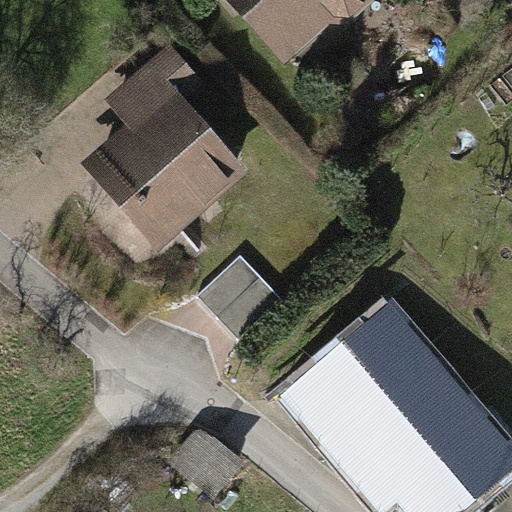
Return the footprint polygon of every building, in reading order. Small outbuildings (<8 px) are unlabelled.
[(247,0),(296,57),(362,0),(247,0)] [(210,85),(173,45),(111,103),(135,128),(97,163),(169,241),(253,164),(194,100),(210,85)] [(204,293),(247,337),(289,296),(246,252),(204,293)] [(511,428),(400,300),(293,393),(392,506),(410,490),(428,511),(469,511),(511,475),(511,428)] [(179,460),(220,494),(250,457),(208,424),(179,460)]
